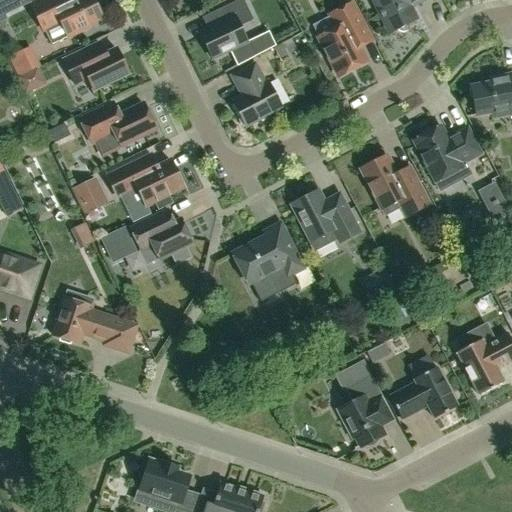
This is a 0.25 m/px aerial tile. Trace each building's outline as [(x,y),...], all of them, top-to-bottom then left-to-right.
[(75,0),(74,0),(42,0),(31,5),(43,31),(45,30),(51,45),(68,37),(88,27),(88,25),(102,18),(93,0),(75,0)] [(243,0),(239,0),(220,9),(225,21),(200,33),(212,59),(229,50),(237,67),(253,58),(246,42),(247,42),(240,27),(253,20),(243,0)] [(409,27),(409,23),(416,19),(409,7),(423,0),(372,0),(390,33),(397,29),(400,32),(404,32),(407,31),(409,27)] [(337,28),(318,38),(339,77),(367,62),(359,48),(372,41),(352,4),(330,15),(337,28)] [(280,47),(284,58),(305,53),(302,41),(280,47)] [(100,43),(63,61),(74,84),(87,77),(94,91),(128,74),(116,49),(106,54),(100,43)] [(32,70),(23,51),(10,57),(19,76),(32,70)] [(265,84),(255,64),(232,76),(242,96),(232,101),(246,126),(281,108),(268,82),(265,84)] [(492,112),(493,118),(511,114),(511,75),(496,79),(497,83),(472,88),(477,115),(492,112)] [(316,86),(302,92),(309,108),(323,102),(316,86)] [(121,146),(156,129),(144,104),(119,116),(113,103),(80,119),(92,144),(115,133),(121,146)] [(441,128),(434,131),(430,130),(421,134),(420,138),(414,142),(435,182),(434,182),(440,193),(456,184),(451,174),(462,168),(460,165),(465,162),(480,154),(467,129),(447,140),(441,128)] [(118,198),(137,188),(146,206),(184,187),(171,161),(157,168),(151,155),(107,176),(118,198)] [(429,205),(418,184),(405,191),(386,156),(361,169),(385,215),(401,207),(406,217),(429,205)] [(72,191),(82,210),(85,218),(108,207),(104,200),(95,180),(72,191)] [(359,232),(341,197),(326,205),(319,192),(291,206),(310,241),(308,242),(314,253),(338,240),(339,242),(359,232)] [(159,260),(171,254),(176,265),(191,258),(185,247),(193,243),(181,219),(174,223),(168,210),(130,229),(140,250),(151,244),(159,260)] [(304,269),(288,238),(281,224),(264,232),(266,237),(233,254),(249,284),(282,267),(287,277),(304,269)] [(75,232),(83,250),(99,243),(90,225),(75,232)] [(0,286),(11,290),(10,292),(28,298),(39,266),(0,253),(0,286)] [(457,253),(430,267),(443,291),(470,277),(457,253)] [(368,291),(376,308),(398,296),(389,279),(368,291)] [(128,354),(137,326),(90,311),(91,307),(80,304),(83,297),(66,292),(52,336),(79,345),(83,335),(105,342),(104,346),(128,354)] [(511,342),(507,333),(494,340),(484,345),(481,340),(456,353),(478,396),(504,382),(496,368),(511,359),(511,342)] [(376,366),(394,358),(389,346),(371,354),(376,366)] [(437,367),(435,368),(413,380),(415,383),(389,396),(402,420),(427,407),(434,419),(457,407),(437,367)] [(393,420),(384,403),(370,376),(346,389),(353,402),(337,410),(352,438),(355,437),(360,448),(364,446),(368,447),(371,446),(375,444),(377,441),(379,438),(385,435),(380,427),(393,420)] [(180,505),(185,490),(190,476),(177,472),(178,468),(162,463),(162,464),(149,460),(147,465),(143,464),(139,476),(143,477),(139,491),(180,505)] [(261,511),(264,503),(261,502),(263,496),(262,496),(261,498),(237,490),(238,488),(236,487),(235,490),(220,485),(211,511),(200,508),(199,511),(261,511)]
